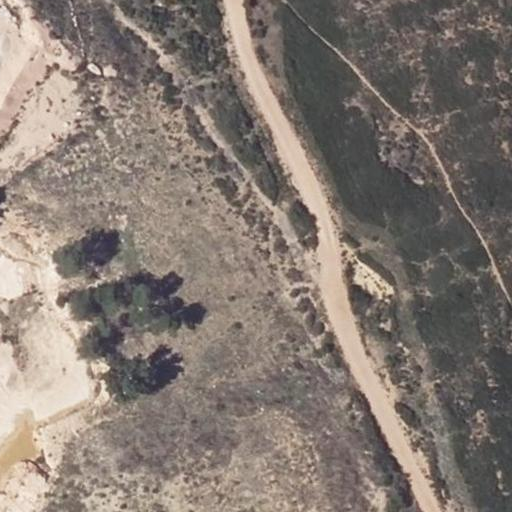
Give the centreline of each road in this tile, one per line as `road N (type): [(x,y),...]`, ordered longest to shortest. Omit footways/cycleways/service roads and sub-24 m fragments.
road 1 (track): [(99,0),(158,55),(265,205),(445,511)]
road 2 (track): [(338,318),(327,223),(237,55),(232,0)]
